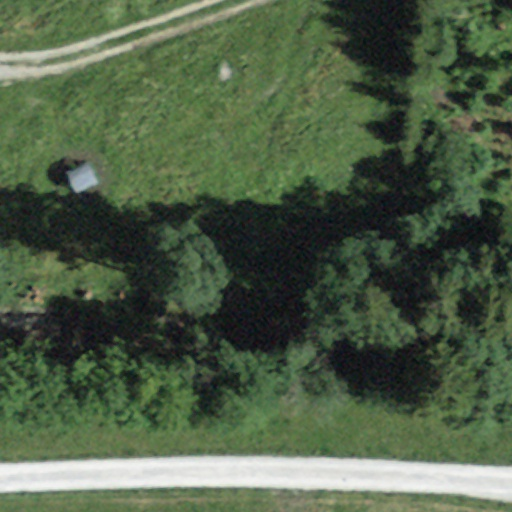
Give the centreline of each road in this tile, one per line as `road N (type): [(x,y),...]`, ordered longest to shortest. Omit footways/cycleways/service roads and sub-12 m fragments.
road 1 (track): [(0,471),(511,470)]
road 2 (track): [(0,66),(109,44),(233,0)]
